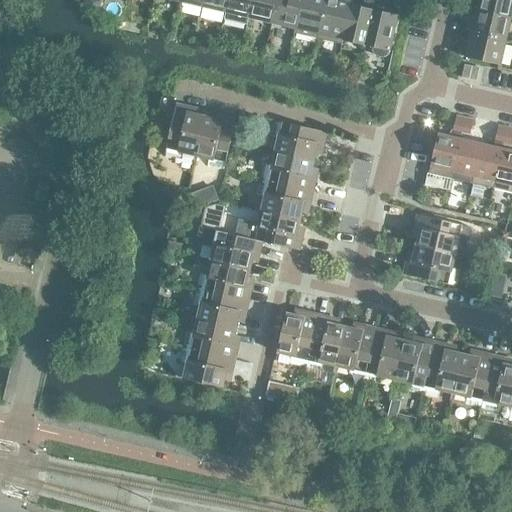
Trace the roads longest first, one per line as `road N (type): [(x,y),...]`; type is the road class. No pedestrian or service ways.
road 1 (unclassified): [(1,511),(77,172),(0,53)]
road 2 (residential): [(393,138),(180,86)]
road 3 (residential): [(511,327),(354,292)]
road 4 (residential): [(354,292),(393,138)]
road 5 (residential): [(253,397),(282,276)]
